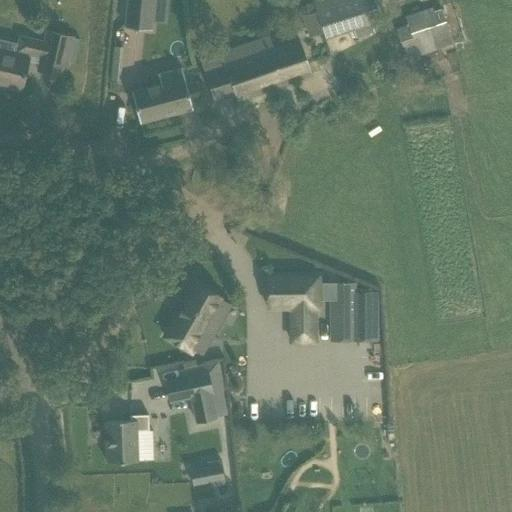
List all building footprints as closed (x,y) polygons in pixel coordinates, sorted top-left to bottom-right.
[(127,0),(124,28),(151,31),(153,0),(127,0)] [(371,0),(316,0),(313,1),(325,38),(378,21),(371,0)] [(397,29),(407,59),(454,43),(442,9),(433,12),(431,7),(404,17),(408,26),(397,29)] [(0,85),(21,90),(29,54),(41,57),(38,70),(63,77),(73,38),(47,32),(44,43),(20,37),(17,51),(19,52),(18,56),(0,51),(0,85)] [(220,52),(200,59),(214,102),(234,95),(236,101),(312,75),(305,56),(301,41),(274,50),(270,36),(220,52)] [(131,92),(140,123),(193,109),(182,69),(158,75),(160,85),(131,92)] [(319,308),(319,277),(267,277),(268,308),(291,308),(291,342),(315,342),(315,308),(319,308)] [(195,283),(164,337),(191,352),(193,350),(201,355),(220,322),(212,317),(222,298),(195,283)] [(329,283),(329,341),(378,341),(377,292),(356,292),(356,283),(329,283)] [(180,379),(165,382),(169,402),(191,397),(196,423),(216,419),(215,417),(228,414),(223,390),(225,390),(224,388),(224,386),(220,370),(218,361),(196,365),(182,368),(178,369),(180,379)] [(105,421),(107,462),(137,461),(136,431),(149,430),(148,415),(130,415),(130,421),(105,421)] [(204,467),(190,470),(193,485),(206,483),(210,482),(211,486),(225,483),(224,479),(224,478),(222,468),(221,464),(220,460),(206,463),(207,467),(204,467)] [(158,473),(155,479),(159,483),(165,483),(167,478),(164,472),(158,473)]
